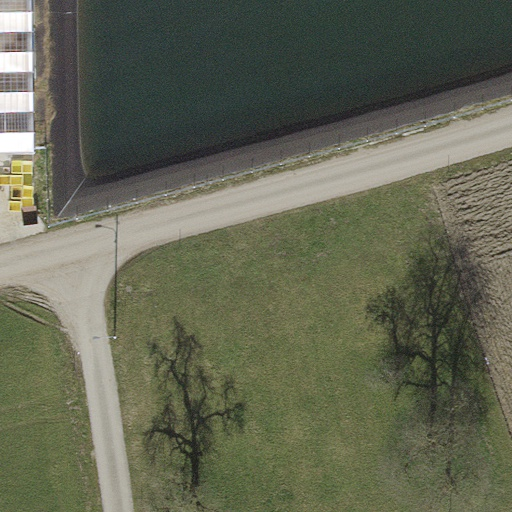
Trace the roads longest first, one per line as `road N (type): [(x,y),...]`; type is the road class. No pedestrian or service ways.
road 1 (unclassified): [(0,274),(511,127)]
road 2 (track): [(77,253),(118,511)]
